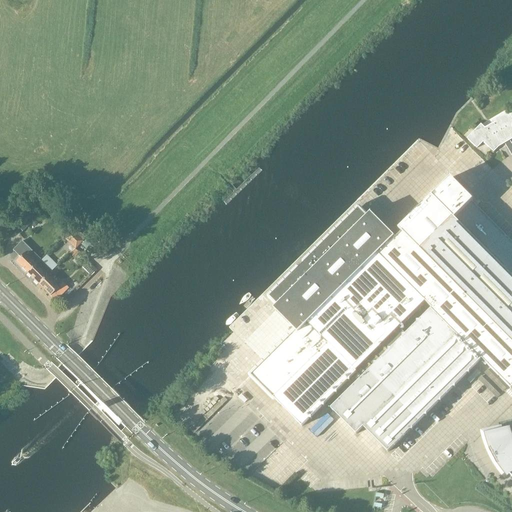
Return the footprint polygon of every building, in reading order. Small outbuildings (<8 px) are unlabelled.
[(481,124),(467,139),(477,148),(483,142),(493,153),(499,147),(504,144),(510,153),(511,151),(511,143),(511,144),(510,141),(511,139),(511,118),(510,114),(510,115),(509,114),(484,128),(481,124)] [(295,331),(250,376),(302,427),(356,373),(362,378),(331,409),(356,435),(363,428),(388,452),(481,359),(511,389),(511,387),(511,242),(472,202),(473,201),(450,178),(398,230),(401,233),(395,239),(380,223),(370,214),(366,217),(358,209),(270,297),(277,305),(277,306),(273,309),(286,321),(295,331)] [(22,217),(15,224),(19,229),(27,221),(22,217)] [(76,234),(71,230),(64,236),(77,248),(86,238),(79,231),(76,234)] [(91,255),(99,247),(89,237),(86,240),(80,245),(91,255)] [(27,273),(40,260),(21,241),(13,250),(20,257),(15,261),(27,273)] [(48,267),(54,261),(43,250),(37,256),(48,267)] [(52,272),(49,269),(40,260),(27,273),(38,285),(46,277),(47,277),(52,272)] [(57,287),(47,277),(46,277),(38,285),(49,296),(50,296),(55,301),(68,288),(62,282),(57,287)] [(511,429),(487,436),(489,442),(493,451),(497,460),(503,468),(509,475),(511,478),(511,429)]
